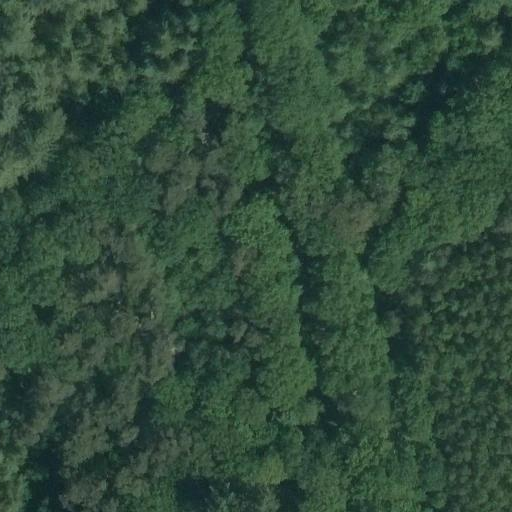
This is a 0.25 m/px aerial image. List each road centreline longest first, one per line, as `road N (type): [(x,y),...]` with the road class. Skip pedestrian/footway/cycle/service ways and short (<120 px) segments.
road 1 (track): [(369,511),(248,0)]
road 2 (track): [(268,18),(0,256)]
road 3 (track): [(444,511),(345,209)]
road 4 (track): [(302,229),(511,130)]
